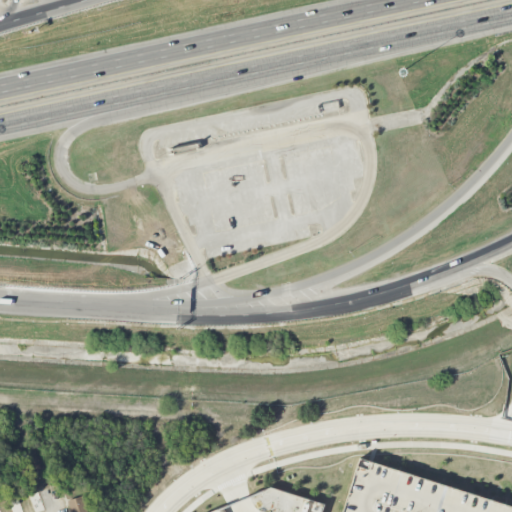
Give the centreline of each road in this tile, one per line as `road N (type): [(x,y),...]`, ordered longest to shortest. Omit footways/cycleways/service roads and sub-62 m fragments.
road 1 (motorway): [(0,126),(511,16)]
road 2 (primary): [(116,309),(226,302),(350,267),(459,195),(511,135)]
road 3 (motorway): [(430,0),(0,90)]
road 4 (secondary): [(116,309),(188,318),(306,310),(410,284),(511,240)]
road 5 (motorway): [(156,176),(82,187),(61,167),(70,135),(246,87),(310,60)]
road 6 (residential): [(156,511),(198,478),(262,448),(352,429)]
road 7 (residential): [(511,425),(400,417),(352,429)]
road 8 (residential): [(352,429),(511,440)]
